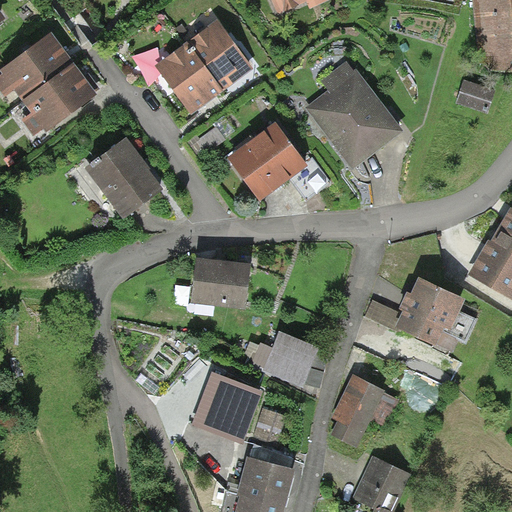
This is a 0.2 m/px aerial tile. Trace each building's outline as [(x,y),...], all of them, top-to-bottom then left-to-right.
[(272,0),(279,15),(307,3),(310,10),(331,0),(272,0)] [(511,0),(473,0),(478,64),(489,63),(490,70),(511,69),(511,0)] [(218,22),(188,44),(223,93),(232,86),(254,70),(218,22)] [(23,102),(74,65),(67,55),(53,35),(0,72),(3,75),(0,77),(0,93),(4,99),(15,91),(23,102)] [(223,93),(188,44),(155,67),(191,116),(215,99),(223,93)] [(352,172),(404,134),(358,70),(354,73),(347,63),(321,81),(329,92),(305,109),(352,172)] [(80,74),(74,65),(23,102),(32,115),(23,122),(34,137),(43,130),(46,134),(97,97),(80,74)] [(495,92),(465,81),(457,103),(487,114),(495,92)] [(309,168),(276,123),(227,158),(260,203),(309,168)] [(164,191),(126,140),(86,169),(124,220),(164,191)] [(511,208),(510,208),(470,276),(511,300),(511,208)] [(251,265),(196,260),(191,305),(246,310),(251,265)] [(465,301),(419,279),(412,294),(408,292),(399,311),(403,313),(396,328),(401,331),(435,347),(444,330),(450,333),(465,301)] [(396,328),(403,313),(399,311),(373,299),(365,317),(400,334),(401,331),(396,328)] [(319,350),(279,333),(273,349),(260,344),(252,364),(264,369),(263,371),(303,388),(319,350)] [(263,393),(212,374),(192,427),(242,446),(263,393)] [(385,392),(353,376),(332,419),(338,422),(331,435),(357,448),(385,392)] [(393,511),(411,474),(373,457),(353,500),(375,510),(380,511),(393,511)] [(284,511),(296,472),(247,458),(236,496),(239,497),(234,511),(284,511)]
